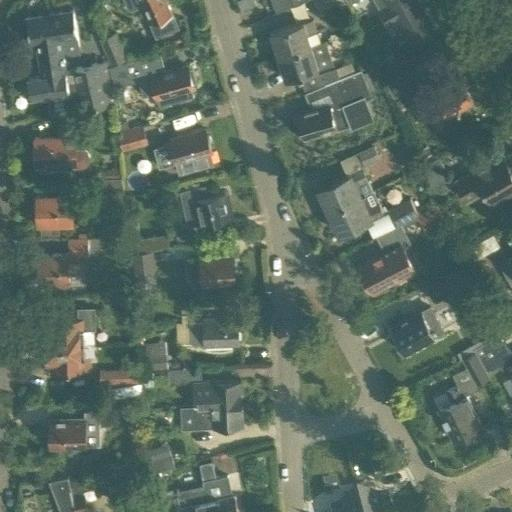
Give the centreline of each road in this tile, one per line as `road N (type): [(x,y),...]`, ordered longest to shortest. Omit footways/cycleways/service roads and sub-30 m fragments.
road 1 (residential): [(282,232),(217,0)]
road 2 (residential): [(387,411),(282,232)]
road 3 (residential): [(290,438),(282,232)]
